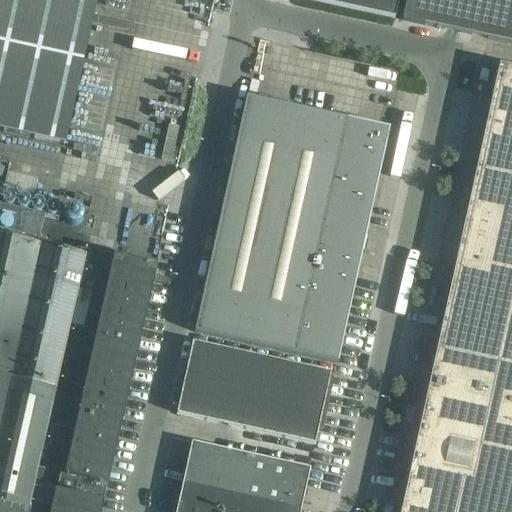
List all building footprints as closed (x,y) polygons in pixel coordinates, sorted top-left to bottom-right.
[(0,0),(0,131),(65,146),(97,0),(0,0)] [(398,0),(305,0),(394,19),(398,0)] [(424,26),(511,44),(511,0),(406,0),(402,21),(424,26)] [(511,69),(499,67),(486,124),(511,130),(511,69)] [(246,98),(194,333),(332,364),(337,365),(362,250),(366,251),(368,241),(365,241),(389,130),(246,98)] [(511,130),(486,124),(473,180),(511,188),(511,130)] [(161,161),(171,163),(178,128),(169,126),(161,161)] [(0,196),(2,190),(3,190),(9,164),(0,162),(0,196)] [(511,188),(473,180),(461,237),(511,248),(511,188)] [(2,193),(0,203),(0,209),(58,223),(61,207),(2,193)] [(0,235),(37,244),(43,220),(0,210),(0,235)] [(65,223),(67,224),(69,224),(72,223),(73,222),(74,220),(74,217),(73,216),(71,214),(70,214),(68,214),(66,214),(65,216),(64,218),(63,220),(64,221),(65,223)] [(0,511),(27,511),(29,505),(34,507),(38,489),(32,488),(69,326),(82,330),(91,293),(77,290),(84,257),(0,237),(0,511)] [(511,248),(461,237),(449,293),(511,306),(511,248)] [(46,509),(51,510),(50,511),(100,511),(103,503),(107,485),(108,485),(156,268),(113,258),(65,476),(60,475),(56,493),(49,492),(46,509)] [(511,306),(449,293),(436,349),(511,365),(511,306)] [(176,415),(314,446),(330,373),(192,343),(176,415)] [(511,365),(436,349),(424,405),(511,424),(511,365)] [(511,511),(511,424),(424,405),(400,511),(511,511)] [(191,444),(176,511),(300,511),(310,470),(191,444)]
